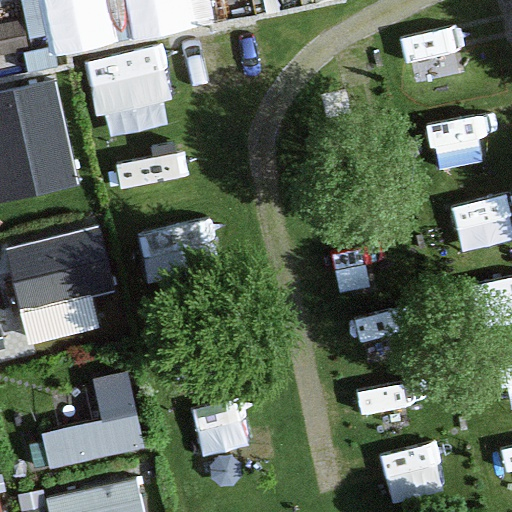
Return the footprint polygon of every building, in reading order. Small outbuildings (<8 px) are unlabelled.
[(30,0),(37,40),(132,25),(127,0),(30,0)] [(132,0),(134,22),(215,15),(213,0),(132,0)] [(0,71),(0,186),(83,166),(57,58),(0,71)] [(122,147),(124,171),(187,166),(185,141),(122,147)] [(13,221),(26,325),(104,316),(98,272),(117,270),(109,209),(13,221)] [(49,411),(53,446),(145,435),(135,354),(101,358),(107,404),(49,411)] [(142,462),(47,480),(53,511),(136,511),(151,509),(142,462)]
